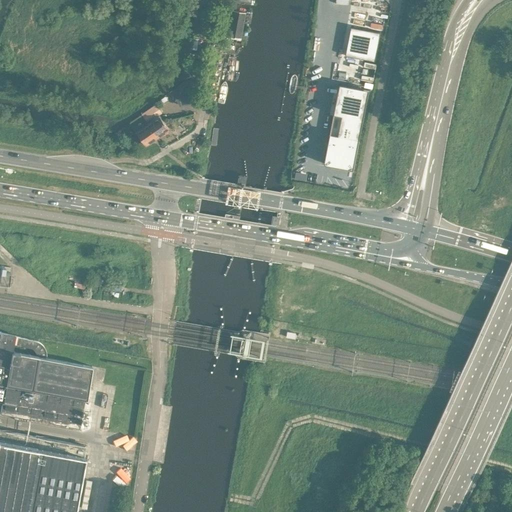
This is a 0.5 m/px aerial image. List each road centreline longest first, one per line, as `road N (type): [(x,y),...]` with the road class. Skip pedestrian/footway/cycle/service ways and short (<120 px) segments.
road 1 (primary): [(408,226),(0,156)]
road 2 (unclassified): [(137,511),(160,366),(160,216)]
road 3 (primary): [(160,216),(408,262)]
road 4 (trunk): [(511,302),(416,511)]
road 5 (unclassified): [(399,0),(359,196)]
road 6 (primary): [(442,511),(511,358)]
road 7 (primary): [(0,189),(160,216)]
road 8 (unknown): [(320,0),(313,86),(328,151)]
road 9 (residential): [(200,122),(225,0)]
